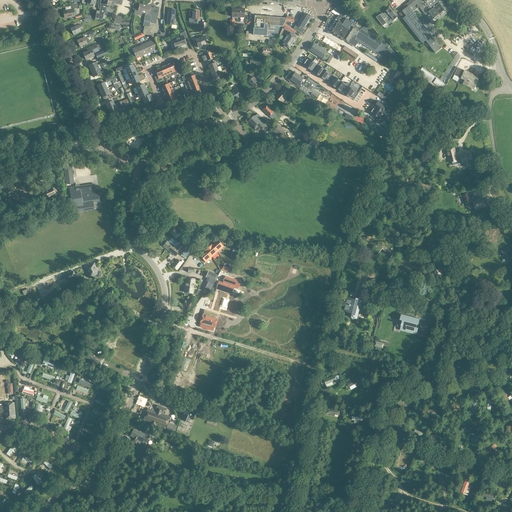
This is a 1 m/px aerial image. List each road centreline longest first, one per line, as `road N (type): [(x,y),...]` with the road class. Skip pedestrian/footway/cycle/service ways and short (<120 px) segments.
road 1 (tertiary): [(40,511),(101,458),(159,329),(162,282),(126,227),(139,168)]
road 2 (track): [(161,321),(315,367),(342,351),(418,376)]
road 3 (track): [(511,415),(468,424),(424,419),(416,385),(432,354),(452,338),(511,347)]
road 4 (track): [(292,495),(377,509),(407,497),(461,511)]
road 5 (residential): [(100,140),(63,46),(33,0)]
road 6 (unclassified): [(159,97),(148,68),(193,51),(227,119)]
road 7 (track): [(511,325),(374,285)]
road 8 (track): [(361,505),(388,401),(416,385)]
road 9 (track): [(292,495),(306,440),(295,422),(295,361)]
road 10 (unclassified): [(511,192),(490,122),(493,93),(511,86)]
